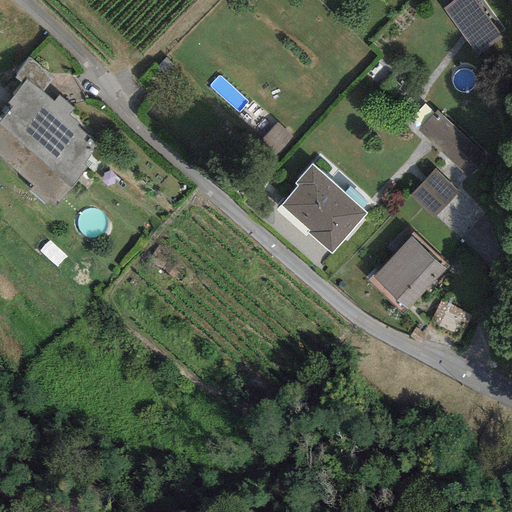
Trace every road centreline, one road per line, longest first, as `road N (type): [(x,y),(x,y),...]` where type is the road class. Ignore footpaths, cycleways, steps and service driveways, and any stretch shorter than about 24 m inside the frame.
road 1 (unclassified): [(24,0),(410,354),(511,395)]
road 2 (track): [(451,371),(511,187)]
